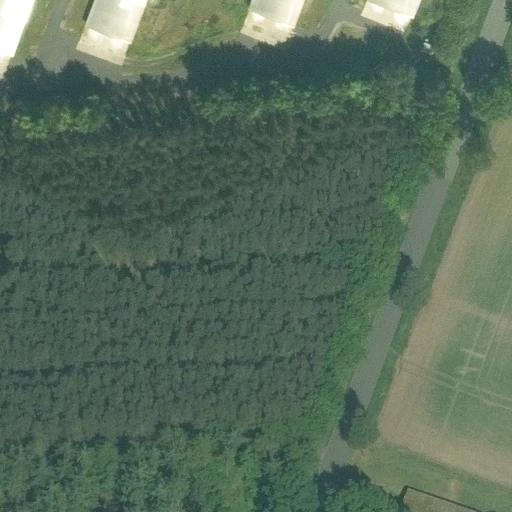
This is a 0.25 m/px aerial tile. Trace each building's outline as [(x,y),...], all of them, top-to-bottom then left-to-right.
[(0,0),(0,58),(10,62),(33,0),(0,0)] [(96,0),(84,34),(130,50),(148,0),(96,0)] [(255,0),(249,17),(295,34),(307,0),(255,0)] [(368,0),(366,7),(411,24),(419,0),(368,0)] [(458,511),(405,494),(399,511),(458,511)]
